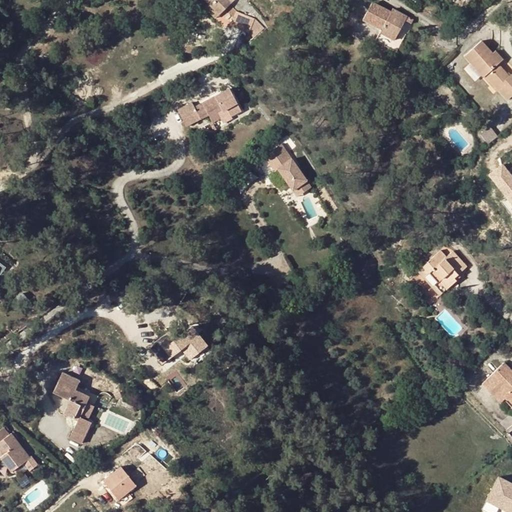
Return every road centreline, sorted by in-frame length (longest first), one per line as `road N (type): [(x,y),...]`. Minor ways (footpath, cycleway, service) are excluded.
road 1 (unknown): [(0,354),(115,267),(144,256),(122,187),(180,171),(186,142)]
road 2 (unknown): [(0,188),(62,124),(161,87),(211,62),(228,42)]
